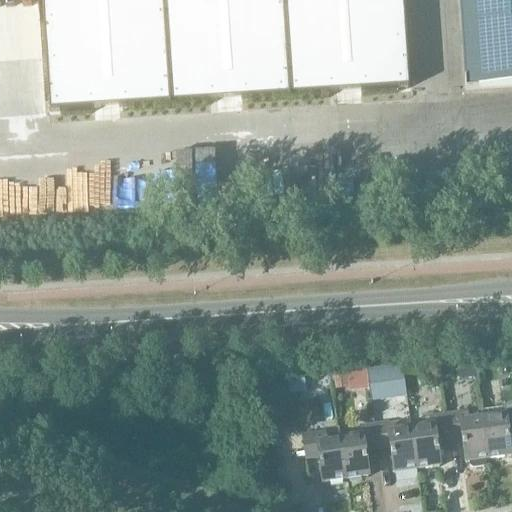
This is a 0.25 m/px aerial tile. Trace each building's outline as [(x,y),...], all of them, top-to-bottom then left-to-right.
[(41,0),(49,112),(408,89),(402,0),(41,0)] [(511,0),(460,0),(466,91),(511,88),(511,0)] [(284,375),(285,395),(302,394),(301,375),(284,375)] [(269,394),(272,420),(288,418),(284,392),(269,394)] [(511,407),(480,412),(482,421),(488,461),(511,458),(507,432),(511,431),(511,407)] [(458,415),(445,417),(449,440),(461,438),(465,465),(469,464),(469,468),(472,470),(483,468),(485,465),(485,462),(488,461),(482,421),(469,423),(467,411),(458,413),(458,415)] [(424,430),(410,432),(417,472),(440,468),(436,442),(449,440),(445,417),(431,419),(431,417),(422,418),(424,430)] [(398,424),(373,428),(377,450),(390,449),(393,475),(417,472),(410,432),(400,434),(398,424)] [(360,439),(339,443),(345,481),(368,478),(364,452),(377,450),(373,428),(359,430),(360,439)] [(345,481),(339,443),(317,446),(315,436),(302,438),(306,461),(318,459),(322,485),(345,481)]
